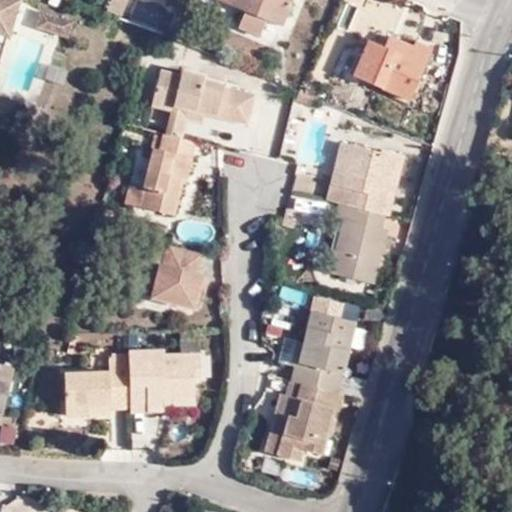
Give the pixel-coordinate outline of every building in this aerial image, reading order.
[(125,0),(110,0),(106,11),(120,17),(127,1),(125,0)] [(291,0),(219,0),(219,1),(246,12),(266,20),(281,26),(291,0)] [(0,40),(6,42),(17,7),(0,1),(0,40)] [(239,28),(259,35),(266,20),(246,12),(239,28)] [(34,34),(64,45),(69,31),(39,19),(34,34)] [(388,43),(386,51),(410,61),(413,52),(388,43)] [(410,61),(386,51),(369,44),(353,78),(410,102),(432,55),(415,49),(413,52),(410,61)] [(160,73),(152,104),(203,118),(246,129),(253,100),(225,92),(225,89),(204,83),(205,79),(182,73),(181,78),(160,73)] [(298,93),(317,101),(321,93),(302,85),(298,93)] [(313,102),(300,96),(296,104),(310,109),(313,102)] [(170,114),(165,136),(181,140),(186,122),(201,126),(203,118),(152,104),(151,109),(170,114)] [(165,136),(161,135),(150,176),(146,190),(139,188),(130,187),(125,206),(173,220),(182,186),(188,161),(193,162),(198,144),(181,140),(165,136)] [(340,144),(330,185),(341,188),(351,147),(340,144)] [(330,185),(326,203),(337,206),(380,216),(386,218),(402,156),(380,150),(378,154),(351,147),(341,188),(330,185)] [(188,161),(182,186),(187,187),(193,162),(188,161)] [(146,190),(150,176),(143,174),(139,188),(146,190)] [(380,216),(337,206),(335,219),(343,221),(329,274),(371,284),(384,231),(377,229),(380,216)] [(111,212),(104,210),(100,222),(108,224),(111,212)] [(201,255),(167,246),(161,268),(159,267),(150,299),(149,300),(192,312),(197,294),(202,278),(196,276),(201,255)] [(150,299),(159,267),(151,265),(143,297),(150,299)] [(208,280),(202,278),(197,294),(204,295),(208,280)] [(307,312),(337,319),(340,306),(311,298),(307,312)] [(291,367),(287,382),(297,384),(334,393),(351,323),(337,319),(307,312),(300,343),(294,368),(291,367)] [(68,334),(63,353),(71,355),(77,336),(68,334)] [(286,365),(291,367),(294,368),(300,343),(292,341),(286,365)] [(125,410),(126,415),(143,414),(143,407),(143,402),(190,401),(189,381),(197,380),(196,355),(159,357),(158,352),(124,353),(124,373),(125,410)] [(0,412),(2,413),(10,372),(0,369),(0,412)] [(105,410),(125,410),(124,373),(59,376),(60,418),(83,417),(84,407),(104,406),(105,410)] [(297,384),(287,382),(284,395),(294,398),(297,384)] [(294,398),(284,395),(278,394),(273,414),(286,418),(276,457),(298,462),(300,451),(317,455),(329,411),(334,393),(297,384),(294,398)] [(335,412),(339,395),(334,393),(329,411),(335,412)] [(105,416),(105,410),(104,406),(84,407),(83,417),(105,416)] [(286,418),(273,414),(263,454),(276,457),(286,418)] [(296,467),(291,480),(312,488),(317,475),(296,467)]
